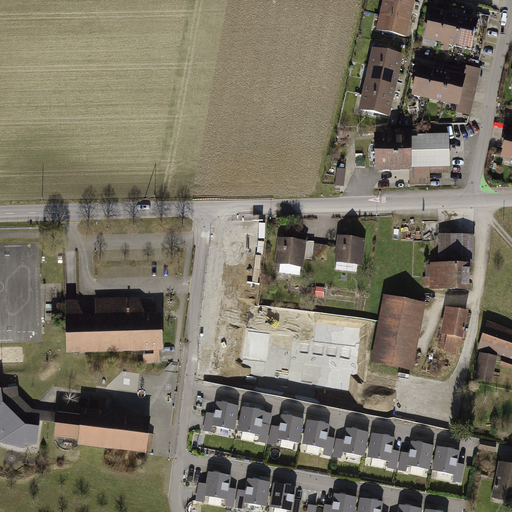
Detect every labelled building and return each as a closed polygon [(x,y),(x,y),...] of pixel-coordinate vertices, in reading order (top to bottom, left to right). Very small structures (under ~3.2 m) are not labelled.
[(385,0),(379,33),(409,40),(417,0),(385,0)] [(432,10),(426,41),(478,51),(484,20),(432,10)] [(375,50),(363,111),(396,118),(408,56),(375,50)] [(422,69),(417,96),(460,105),(458,115),(474,118),(483,74),(467,70),(466,78),(422,69)] [(511,128),(507,127),(501,155),(511,157),(511,128)] [(378,137),(379,175),(461,174),(460,136),(378,137)] [(339,169),(337,186),(345,187),(348,170),(339,169)] [(428,263),(427,286),(473,289),(476,236),(441,234),(440,264),(428,263)] [(365,239),(337,235),(334,260),(362,264),(365,239)] [(306,241),(278,237),(274,264),(302,268),(306,241)] [(384,294),(371,361),(412,369),(426,303),(384,294)] [(161,303),(66,305),(67,352),(162,350),(161,303)] [(471,312),(447,307),(439,343),(463,349),(471,312)] [(511,328),(490,321),(480,351),(482,351),(477,379),(495,383),(500,356),(505,357),(502,368),(511,370),(511,328)] [(20,389),(0,390),(0,444),(26,451),(27,445),(39,448),(43,423),(56,424),(58,412),(35,410),(21,398),(20,389)] [(234,430),(238,408),(217,403),(215,415),(208,414),(204,431),(215,433),(216,427),(234,430)] [(264,413),(243,409),(239,432),(260,436),(259,442),(266,443),(269,427),(261,425),(264,413)] [(159,419),(87,411),(86,413),(59,410),(56,437),(83,440),(82,447),(155,455),(159,419)] [(299,443),(303,421),(282,417),(280,428),(272,427),(269,444),(275,445),(277,439),(299,443)] [(328,426),(308,422),(304,444),(325,448),(324,455),(330,456),(333,440),(326,438),(328,426)] [(363,456),(368,434),(347,430),(345,442),(337,441),(334,457),(341,458),(342,452),(363,456)] [(394,439),(373,436),(369,458),(390,462),(389,468),(395,469),(398,453),(391,452),(394,439)] [(482,441),(481,449),(497,451),(498,443),(482,441)] [(433,447),(412,443),(410,455),(403,453),(400,470),(406,471),(407,465),(429,470),(433,447)] [(459,453),(438,449),(434,471),(455,475),(454,481),(460,482),(463,466),(457,465),(459,453)] [(511,466),(501,464),(493,499),(511,502),(511,466)] [(207,486),(199,485),(197,501),(203,502),(204,496),(227,500),(226,506),(232,507),(235,491),(227,489),(229,477),(209,474),(207,486)] [(269,484),(248,480),(246,493),(239,491),(236,508),(243,509),(244,503),(266,506),(269,484)] [(295,489),(275,485),(271,508),(292,511),(298,511),(300,502),(293,501),(295,489)] [(333,507),(325,506),(324,511),(353,511),(356,499),(335,496),(333,507)] [(380,511),(382,503),(361,500),(359,511),(380,511)]
